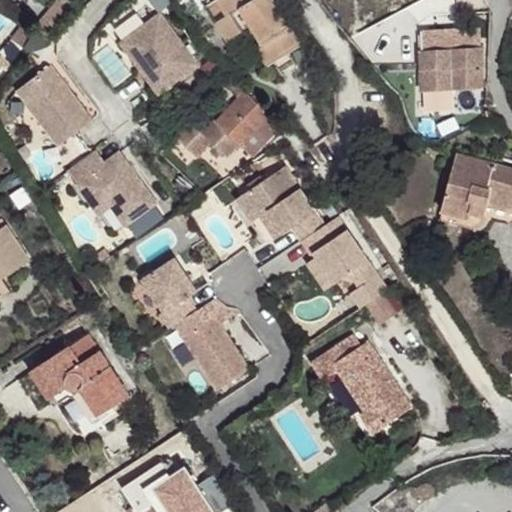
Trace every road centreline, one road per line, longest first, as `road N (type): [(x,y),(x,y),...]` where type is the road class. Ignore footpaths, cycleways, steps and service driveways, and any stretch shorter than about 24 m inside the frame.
road 1 (unknown): [(511,431),(338,131)]
road 2 (unknown): [(261,511),(227,461),(224,437),(278,384),(278,346),(245,282),(282,236)]
road 3 (residential): [(350,510),(438,458),(511,445)]
